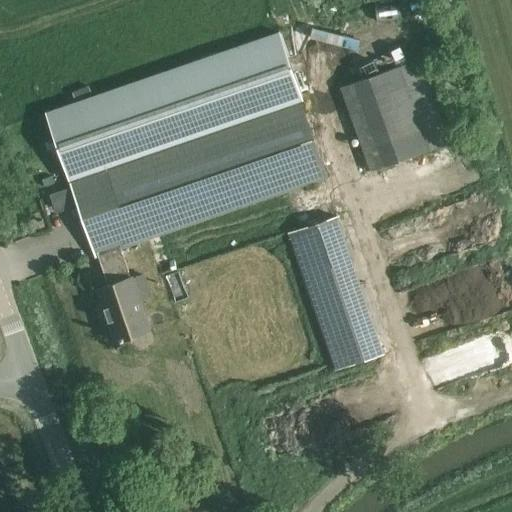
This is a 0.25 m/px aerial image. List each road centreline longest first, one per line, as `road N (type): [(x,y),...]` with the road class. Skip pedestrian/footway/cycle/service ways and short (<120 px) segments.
road 1 (track): [(311,511),(390,448),(511,391)]
road 2 (tertiary): [(80,511),(29,375)]
